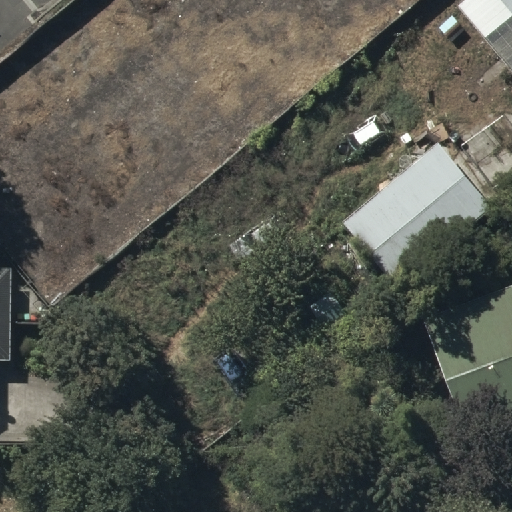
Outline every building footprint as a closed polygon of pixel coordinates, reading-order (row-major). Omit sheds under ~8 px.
[(229,0),(223,6),(264,58),(337,0),(339,0),(355,20),(381,0),(229,0)] [(511,0),(476,0),(457,17),(511,81),(511,0)] [(493,211),(441,147),(341,231),(394,294),(493,211)] [(511,295),(423,326),(469,455),(511,438),(511,295)] [(0,367),(13,368),(14,307),(0,306),(0,367)]
